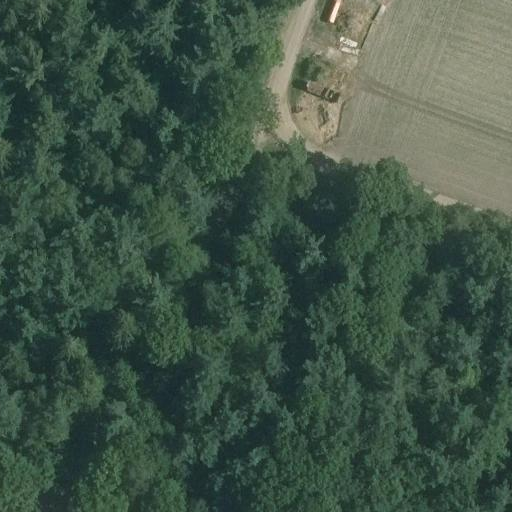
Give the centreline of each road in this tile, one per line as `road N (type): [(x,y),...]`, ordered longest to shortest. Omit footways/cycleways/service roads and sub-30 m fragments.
road 1 (track): [(0,190),(213,268),(276,103)]
road 2 (track): [(511,231),(332,167),(276,131),(276,94),(297,40)]
road 3 (track): [(213,268),(155,429)]
